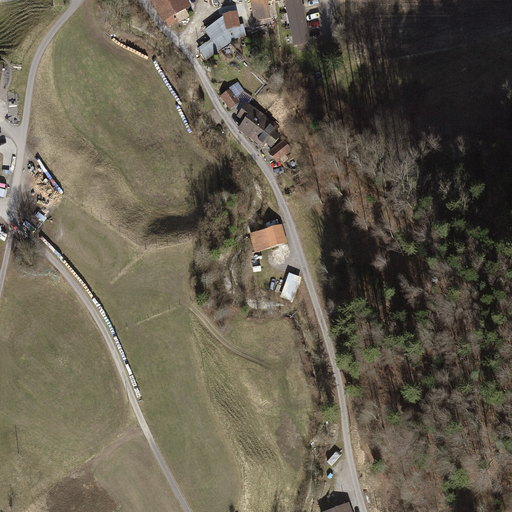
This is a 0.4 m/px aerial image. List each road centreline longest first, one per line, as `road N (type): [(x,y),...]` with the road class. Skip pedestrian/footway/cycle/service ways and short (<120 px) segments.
road 1 (track): [(141,0),(185,51),(291,224),(338,372),(365,511)]
road 2 (track): [(186,511),(109,345),(13,221)]
road 3 (track): [(79,0),(33,66),(13,221)]
